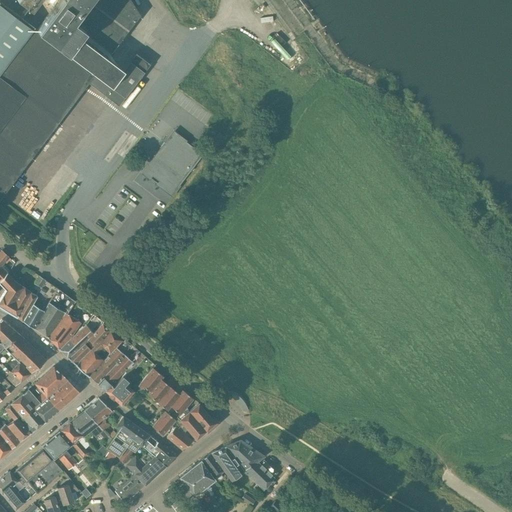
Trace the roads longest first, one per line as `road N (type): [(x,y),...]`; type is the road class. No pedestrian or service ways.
road 1 (residential): [(233,422),(139,340),(23,256)]
road 2 (residential): [(359,511),(233,422)]
